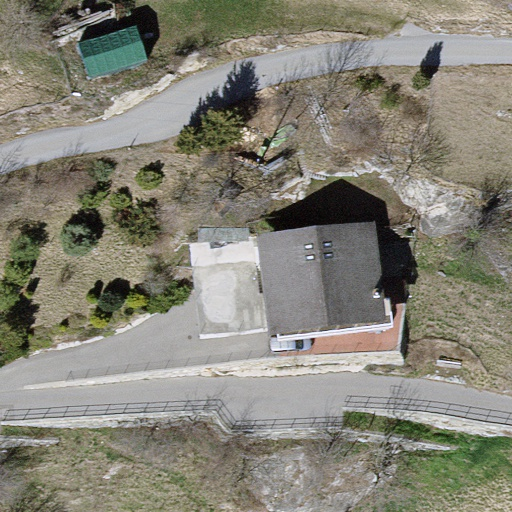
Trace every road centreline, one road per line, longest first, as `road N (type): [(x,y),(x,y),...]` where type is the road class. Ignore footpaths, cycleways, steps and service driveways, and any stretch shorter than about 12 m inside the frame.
road 1 (unclassified): [(511,51),(392,50),(286,65),(216,85),(107,135),(0,160)]
road 2 (unclassified): [(0,405),(338,390),(511,408)]
